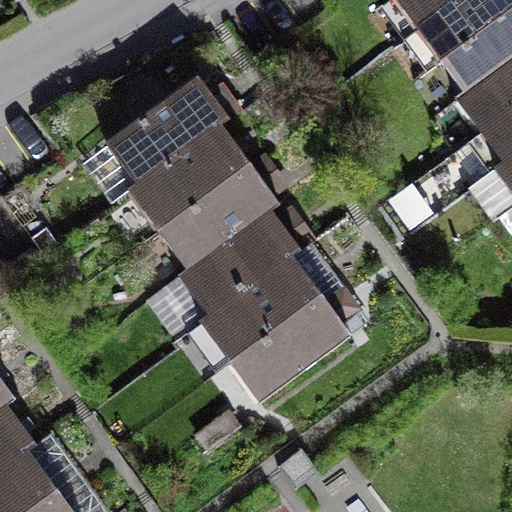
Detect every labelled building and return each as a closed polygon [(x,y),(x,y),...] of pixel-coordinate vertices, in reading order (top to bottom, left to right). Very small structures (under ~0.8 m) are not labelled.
[(394,0),(416,30),(458,0),(394,0)] [(511,0),(458,0),(416,30),(440,62),(511,9),(511,0)] [(511,9),(440,62),(463,94),(511,58),(511,9)] [(511,58),(463,94),(456,99),(479,132),(511,108),(511,58)] [(199,79),(107,145),(136,186),(220,125),(228,119),(199,79)] [(511,108),(479,132),(503,164),(511,157),(511,108)] [(136,186),(129,191),(158,231),(248,165),(220,125),(136,186)] [(511,157),(503,164),(494,170),(511,194),(511,157)] [(277,204),(248,165),(158,231),(186,270),(269,210),(277,204)] [(298,251),(269,210),(186,270),(178,276),(208,317),(291,256),(298,251)] [(320,296),(291,256),(208,317),(201,322),(229,361),(320,296)] [(320,296),(229,361),(259,402),(350,337),(320,296)] [(0,381),(0,408),(5,405),(13,399),(0,381)] [(5,405),(0,408),(0,469),(26,450),(34,444),(5,405)] [(26,450),(0,469),(0,511),(23,511),(55,490),(26,450)] [(71,511),(55,490),(23,511),(71,511)]
